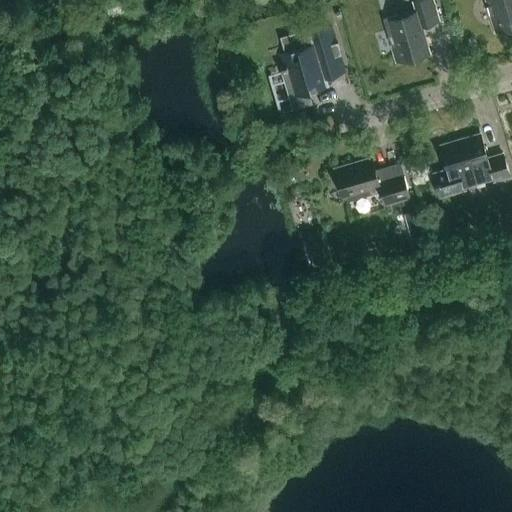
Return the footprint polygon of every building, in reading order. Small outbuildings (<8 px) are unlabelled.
[(416,0),(421,12),(418,13),(417,11),(398,16),(398,14),(383,18),(396,62),(430,52),(422,27),(443,20),(436,0),(416,0)] [(511,0),(485,0),(495,33),(511,27),(511,0)] [(289,98),(329,86),(326,79),(345,73),(330,22),(310,28),(315,43),(277,54),(281,68),(280,68),(289,98)] [(441,144),(448,169),(433,173),(441,198),(466,190),(464,184),(492,176),(494,182),(510,177),(503,153),(487,157),(480,133),(441,144)] [(403,174),(379,181),(371,157),(334,168),(344,201),(381,191),(386,206),(410,198),(403,174)] [(420,210),(404,215),(413,244),(429,240),(420,210)] [(329,261),(324,245),(310,249),(315,266),(329,261)]
